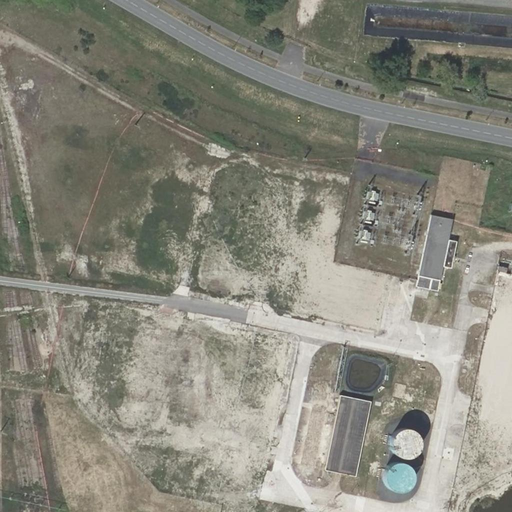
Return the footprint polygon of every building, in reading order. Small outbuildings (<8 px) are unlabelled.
[(328,259),(339,200),(330,198),(316,200),(315,193),(294,189),(292,199),(313,203),(315,215),(313,215),(315,226),(309,259),(316,260),(328,259)] [(264,197),(214,193),(212,219),(222,220),(221,214),(227,215),(233,214),(236,226),(234,226),(222,228),(223,234),(216,235),(218,247),(228,248),(245,249),(239,250),(254,251),(256,231),(261,255),(265,202),(264,197)] [(151,218),(144,259),(176,265),(178,255),(199,259),(209,202),(193,199),(188,225),(151,218)] [(452,220),(432,214),(419,274),(439,278),(452,220)] [(276,283),(295,281),(293,262),(273,264),(276,283)] [(511,275),(496,273),(488,325),(509,328),(511,315),(511,275)] [(378,333),(388,286),(367,281),(361,308),(352,306),(347,326),(378,333)] [(317,319),(343,325),(346,312),(320,306),(317,319)] [(475,378),(472,397),(496,400),(499,381),(475,378)] [(432,413),(435,393),(420,390),(416,411),(432,413)] [(368,400),(340,395),(324,469),(354,475),(368,400)] [(301,464),(315,467),(325,407),(303,403),(300,425),(307,427),(301,464)] [(409,430),(405,429),(402,430),(399,431),(396,433),(394,435),(392,439),(392,442),(392,445),(393,449),(395,451),(398,454),(401,455),(404,456),(408,455),(411,454),(414,452),(416,450),(417,447),(418,443),(418,440),(416,436),(414,434),(412,431),(409,430)] [(511,437),(500,436),(499,445),(511,447),(511,437)] [(204,460),(197,496),(258,507),(262,484),(233,478),(236,466),(204,460)] [(403,464),(400,463),(396,464),(393,465),(390,466),(388,469),(386,471),(386,475),(386,478),(386,481),(388,484),(390,487),(393,488),(396,489),(399,490),(403,489),(406,488),(408,486),(410,483),(411,480),(412,477),(412,474),(410,470),(409,468),(406,466),(403,464)]
